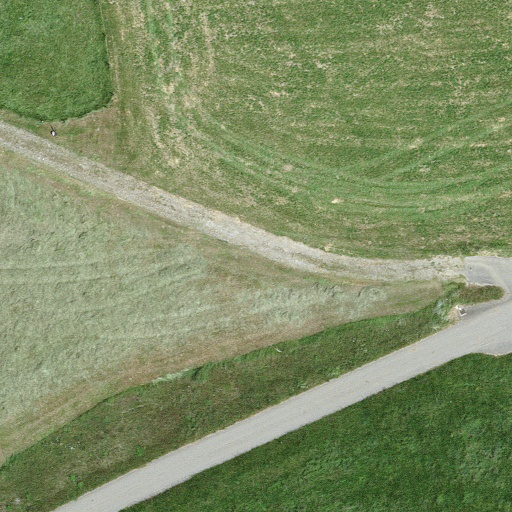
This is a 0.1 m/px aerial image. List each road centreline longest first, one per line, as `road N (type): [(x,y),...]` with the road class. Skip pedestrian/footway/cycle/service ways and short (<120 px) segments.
road 1 (track): [(511,270),(343,267),(0,122)]
road 2 (track): [(84,511),(511,322)]
